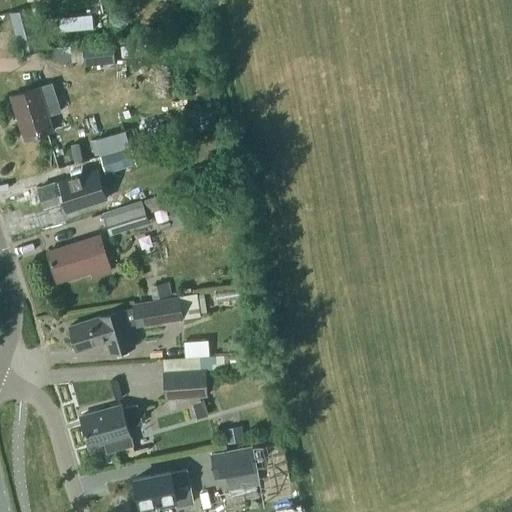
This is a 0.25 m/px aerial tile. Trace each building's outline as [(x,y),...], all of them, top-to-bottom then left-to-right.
[(17,44),(36,39),(29,8),(10,13),(17,44)] [(60,13),(60,28),(95,27),(94,12),(60,13)] [(84,60),(115,57),(113,41),(82,44),(84,60)] [(53,129),(40,88),(11,98),(24,138),(53,129)] [(135,163),(131,149),(103,157),(107,171),(135,163)] [(219,177),(214,161),(180,172),(185,188),(219,177)] [(70,176),(39,185),(45,205),(63,199),(64,201),(75,197),(79,209),(96,203),(86,172),(70,177),(70,176)] [(228,217),(222,194),(202,199),(208,223),(228,217)] [(148,221),(141,200),(103,213),(110,234),(148,221)] [(100,235),(48,251),(57,280),(92,269),(94,275),(111,270),(100,235)] [(153,297),(166,295),(164,285),(151,288),(153,297)] [(99,314),(68,325),(76,347),(77,352),(107,342),(111,352),(134,344),(128,325),(135,323),(136,325),(199,313),(195,290),(131,302),(132,304),(122,308),(122,307),(99,315),(99,314)] [(223,342),(224,349),(235,349),(234,341),(223,342)] [(206,396),(204,370),(164,373),(166,399),(206,396)] [(121,406),(80,417),(89,447),(103,443),(106,454),(133,446),(127,428),(137,425),(142,424),(138,410),(135,411),(133,406),(122,409),(121,406)] [(245,440),(242,424),(224,427),(226,443),(245,440)] [(216,479),(226,477),(228,490),(259,484),(256,470),(251,447),(211,455),(216,479)] [(169,471),(133,480),(139,508),(144,507),(146,509),(156,507),(156,504),(174,500),(176,506),(193,502),(186,469),(170,472),(169,471)]
